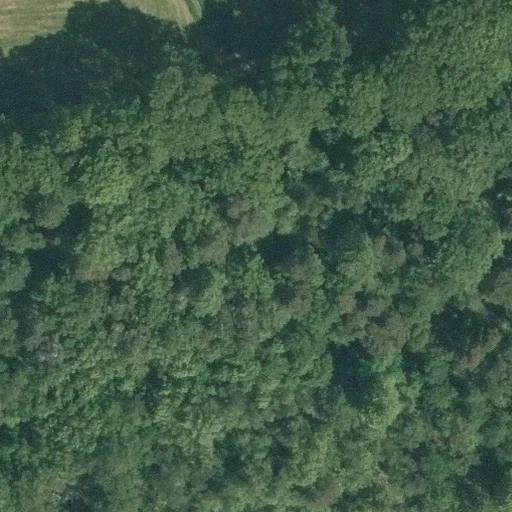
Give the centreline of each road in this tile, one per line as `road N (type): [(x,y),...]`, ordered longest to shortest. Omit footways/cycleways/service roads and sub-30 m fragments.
road 1 (track): [(511,4),(219,75)]
road 2 (track): [(219,75),(0,129)]
